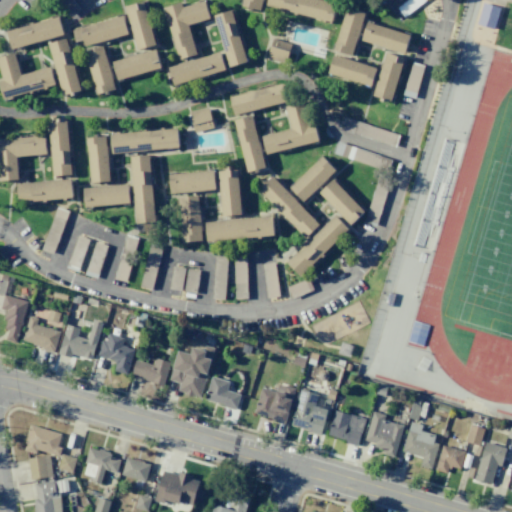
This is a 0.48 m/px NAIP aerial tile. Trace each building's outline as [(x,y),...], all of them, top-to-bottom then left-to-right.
[(162,7),(180,2),(181,7),(203,0),(208,18),(187,25),(195,54),(177,59),(162,7)] [(242,0),(261,0),(259,10),(241,6),(242,0)] [(322,0),(265,0),(264,5),(329,21),(334,3),(322,0)] [(406,0),(396,8),(404,18),(427,0),(406,0)] [(124,7),(142,1),(154,44),(136,50),(124,7)] [(482,3),(476,24),(492,28),(498,7),(482,3)] [(332,50),(350,56),(363,13),(345,7),(332,50)] [(230,10),(212,15),(228,67),(245,61),(230,10)] [(5,31),(10,49),(62,35),(57,16),(5,31)] [(122,16),(127,34),(83,46),(82,40),(73,42),(70,28),(79,26),(79,27),(122,16)] [(366,21),(360,40),(403,53),(409,35),(366,21)] [(48,43),(64,38),(80,90),(63,95),(48,43)] [(271,38),(281,42),(290,44),(289,48),(284,64),(265,58),(271,38)] [(101,46),(84,51),(97,94),(114,89),(101,46)] [(111,61),(116,79),(159,67),(154,49),(111,61)] [(167,67),(219,52),(224,70),(172,85),(167,67)] [(385,52),(403,58),(390,101),(372,96),(385,52)] [(0,56),(0,77),(1,81),(0,81),(0,92),(2,99),(54,85),(49,66),(20,74),(14,53),(0,56)] [(332,55),(375,68),(369,87),(327,74),(332,55)] [(410,62),(401,95),(413,98),(423,65),(410,62)] [(289,101),(233,114),(228,97),(285,83),(289,101)] [(260,136),(265,154),(317,140),(313,124),(307,125),(301,102),(284,106),(289,128),(260,136)] [(188,112),(207,107),(212,127),(193,132),(188,112)] [(250,115),(232,120),(246,172),(264,167),(250,115)] [(341,116),(338,128),(394,146),(398,135),(341,116)] [(47,122),(52,176),(70,174),(65,120),(47,122)] [(109,134),(176,128),(177,147),(111,153),(109,134)] [(44,135),(0,139),(0,180),(17,179),(15,157),(46,154),(44,135)] [(85,137),(104,136),(108,181),(90,183),(85,137)] [(443,139),(411,246),(424,250),(456,143),(443,139)] [(334,141),(330,152),(386,171),(390,159),(334,141)] [(129,157),(147,155),(155,231),(137,233),(129,157)] [(321,157),(334,170),(302,201),(289,188),(321,157)] [(169,174),(170,194),(214,190),(212,170),(169,174)] [(217,171),(236,170),(240,214),(221,216),(217,171)] [(271,176),(256,190),(303,239),(317,225),(271,176)] [(16,184),(69,179),(71,198),(17,203),(16,184)] [(318,192),(331,179),(362,211),(349,225),(318,192)] [(374,183),(363,223),(375,227),(386,187),(374,183)] [(127,184),(128,203),(83,207),(82,188),(127,184)] [(178,197),(197,196),(201,241),(182,242),(178,197)] [(55,207),(67,211),(51,254),(39,250),(55,207)] [(204,223),(270,216),(272,235),(206,242),(204,223)] [(285,263),(298,276),(347,229),(333,216),(285,263)] [(124,234),(113,279),(124,282),(136,237),(124,234)] [(76,235),(88,239),(76,272),(64,267),(76,235)] [(138,287),(150,290),(162,242),(149,239),(138,287)] [(94,241),(83,274),(95,278),(106,245),(94,241)] [(233,299),(246,298),(244,249),(231,249),(233,299)] [(214,252),(211,299),(223,300),(226,253),(214,252)] [(261,264),(266,298),(278,296),(273,262),(261,264)] [(171,266),(167,289),(180,291),(184,268),(171,266)] [(186,269),(183,291),(195,293),(198,270),(186,269)] [(312,290),(291,298),(286,286),(307,278),(312,290)] [(0,308),(7,310),(2,328),(8,329),(5,339),(16,342),(27,301),(3,295),(0,307),(0,308)] [(59,331),(36,325),(38,318),(28,316),(21,342),(54,351),(59,331)] [(101,322),(91,320),(87,339),(76,336),(79,328),(65,324),(58,354),(71,357),(71,354),(92,359),(101,322)] [(97,356),(116,361),(113,371),(127,374),(133,348),(121,346),(123,337),(107,333),(106,341),(101,340),(97,356)] [(169,380),(179,382),(177,391),(200,397),(213,348),(204,345),(203,350),(191,347),(189,354),(176,350),(169,380)] [(130,376),(163,385),(169,362),(154,358),(152,364),(135,360),(130,376)] [(204,399),(235,409),(239,394),(225,390),(228,381),(211,376),(204,399)] [(253,414),(284,423),(294,389),(277,384),(275,391),(260,387),(253,414)] [(318,394),(299,389),(289,426),(320,434),(327,409),(315,406),(318,394)] [(327,437),(358,444),(363,418),(333,411),(327,437)] [(364,440),(375,443),(373,447),(383,449),(382,454),(394,457),(402,425),(383,420),(384,414),(371,411),(364,440)] [(401,451),(421,457),(419,466),(431,469),(438,444),(432,442),(434,435),(419,431),(421,425),(409,422),(401,451)] [(60,434),(30,425),(22,450),(36,454),(37,449),(58,455),(60,448),(56,446),(60,434)] [(482,428),(468,425),(465,442),(479,445),(482,428)] [(491,484),(496,465),(501,466),(506,447),(483,442),(474,479),(491,484)] [(464,451),(440,445),(434,470),(447,473),(448,466),(460,469),(464,451)] [(83,474),(92,476),(91,481),(100,483),(103,470),(116,472),(119,459),(109,457),(110,451),(88,447),(83,474)] [(75,457),(61,454),(57,469),(71,472),(75,457)] [(26,458),(30,480),(52,476),(48,455),(26,458)] [(149,462),(124,458),(121,476),(145,480),(149,462)] [(162,470),(176,475),(177,471),(190,475),(189,478),(198,481),(190,506),(178,502),(177,504),(162,500),(162,502),(153,500),(162,470)] [(35,511),(60,511),(61,511),(58,493),(63,492),(61,479),(31,484),(35,511)] [(106,511),(109,500),(96,498),(93,511),(106,511)]
